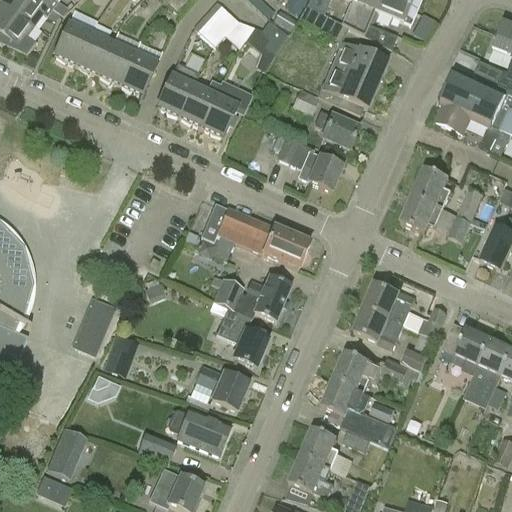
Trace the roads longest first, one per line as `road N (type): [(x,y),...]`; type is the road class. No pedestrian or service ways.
road 1 (residential): [(352,240),(0,82)]
road 2 (residential): [(236,511),(352,240)]
road 3 (residential): [(352,240),(399,127),(471,0)]
road 4 (residential): [(511,313),(352,240)]
